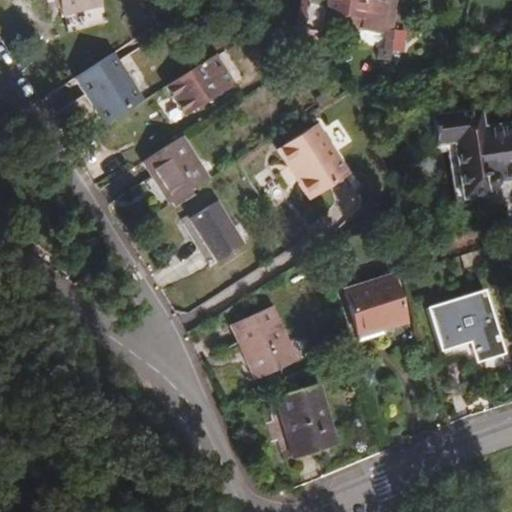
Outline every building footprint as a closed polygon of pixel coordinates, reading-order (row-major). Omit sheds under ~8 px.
[(49,0),(41,0),(43,13),(51,11),(49,0)] [(49,0),(51,11),(53,19),(92,10),(89,0),(49,0)] [(389,35),(394,0),(313,0),(312,4),(306,4),(305,13),(297,12),(294,35),(315,39),(316,30),(382,41),(381,50),(375,49),(372,65),(384,68),(386,54),(389,35)] [(398,36),(389,35),(386,54),(396,57),(398,36)] [(117,51),(72,74),(99,125),(143,102),(117,51)] [(230,89),(211,59),(159,92),(179,122),(230,89)] [(511,122),(469,128),(466,114),(417,120),(421,149),(442,145),(452,202),(483,197),(483,193),(488,184),(508,182),(509,185),(511,184),(511,122)] [(308,203),(349,175),(317,124),(276,152),(308,203)] [(210,179),(184,136),(145,162),(155,178),(160,174),(176,200),(191,190),(210,179)] [(160,174),(155,178),(171,204),(172,203),(176,200),(160,174)] [(195,195),(191,190),(176,200),(172,203),(175,209),(195,195)] [(220,202),(203,213),(194,219),(220,261),(245,244),(220,202)] [(194,219),(203,213),(199,208),(183,218),(214,266),(220,261),(194,219)] [(411,210),(402,212),(405,220),(413,218),(411,210)] [(422,268),(445,260),(432,221),(407,228),(422,268)] [(488,260),(485,245),(460,254),(465,268),(488,260)] [(356,345),(387,336),(386,327),(403,322),(390,280),(341,295),(356,345)] [(503,353),(484,287),(427,305),(439,349),(470,341),(476,362),(503,353)] [(294,360),(272,307),(231,325),(255,380),(294,360)] [(331,443),(314,386),(272,399),(288,457),(331,443)]
